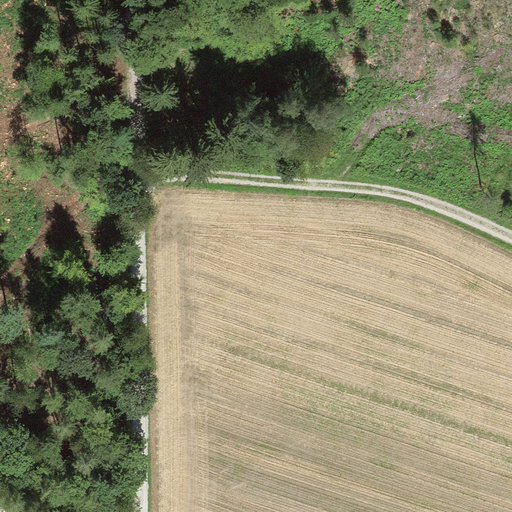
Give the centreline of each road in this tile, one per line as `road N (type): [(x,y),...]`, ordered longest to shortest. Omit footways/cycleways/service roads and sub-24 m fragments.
road 1 (track): [(140,511),(130,0)]
road 2 (track): [(137,179),(287,179),(394,194),(511,234)]
